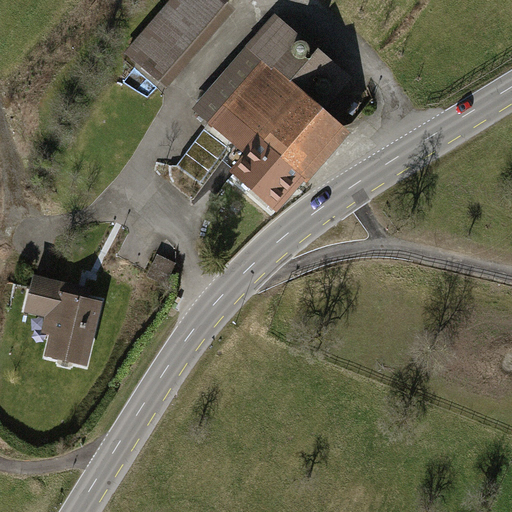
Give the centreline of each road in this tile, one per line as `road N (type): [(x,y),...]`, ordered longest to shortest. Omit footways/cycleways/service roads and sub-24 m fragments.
road 1 (secondary): [(234,282),(172,361),(77,511)]
road 2 (secondary): [(511,86),(348,190)]
road 3 (residential): [(384,246),(234,282)]
road 4 (secondary): [(348,190),(234,282)]
road 5 (residential): [(511,272),(384,246)]
